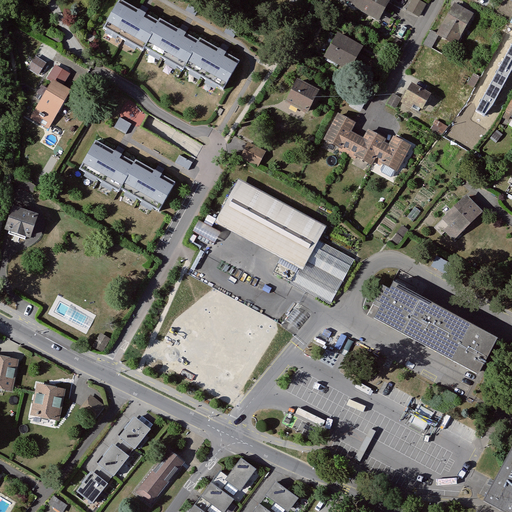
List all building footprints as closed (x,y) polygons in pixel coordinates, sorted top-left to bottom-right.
[(159,22),(120,0),(119,0),(103,28),(143,51),(145,48),(159,22)] [(351,7),(377,22),(389,0),(344,0),(352,4),(351,7)] [(426,5),(417,0),(411,0),(406,10),(419,17),(426,5)] [(198,9),(189,4),(186,9),(194,14),(198,9)] [(454,4),(437,34),(431,31),(423,44),(442,55),(448,43),(455,47),(473,15),(454,4)] [(496,18),(484,12),(479,21),(490,27),(496,18)] [(201,42),(161,19),(159,22),(145,48),(185,71),(186,68),(201,42)] [(237,31),(228,26),(225,32),(233,37),(237,31)] [(60,43),(65,35),(52,27),(47,36),(60,43)] [(511,62),(511,35),(505,32),(500,41),(507,45),(501,57),(511,62)] [(362,47),(337,33),(323,58),(348,72),(362,47)] [(243,61),(203,39),(201,42),(186,68),(226,90),(243,61)] [(36,56),(27,69),(38,76),(47,64),(36,56)] [(48,79),(54,83),(55,81),(63,86),(71,74),(56,65),(48,79)] [(480,77),(474,74),(468,84),(475,88),(480,77)] [(318,91),(296,79),(283,103),(306,115),(318,91)] [(63,86),(55,81),(54,83),(31,119),(49,130),(73,92),(63,86)] [(430,95),(411,84),(400,103),(411,109),(413,106),(421,111),(430,95)] [(400,98),(393,94),(388,104),(395,108),(400,98)] [(511,118),(511,100),(503,118),(508,121),(510,117),(511,118)] [(339,152),(346,155),(357,136),(350,132),(355,123),(337,114),(323,141),(340,150),(339,152)] [(121,117),(115,127),(126,133),(129,129),(132,124),(121,117)] [(447,128),(435,121),(430,130),(442,137),(447,128)] [(371,167),(373,163),(383,143),(385,140),(367,131),(362,139),(357,136),(346,155),(354,160),(355,159),(371,167)] [(388,146),(383,143),(373,163),(380,167),(381,165),(396,173),(410,147),(394,138),(392,137),(388,146)] [(119,154),(96,141),(80,168),(120,191),(123,187),(136,164),(119,154)] [(248,143),(240,157),(257,167),(265,152),(248,143)] [(193,163),(180,156),(176,163),(189,170),(193,163)] [(161,172),(138,159),(136,164),(123,187),(163,210),(178,182),(161,172)] [(37,188),(18,176),(15,185),(34,194),(37,188)] [(326,228),(237,179),(213,222),(298,268),(291,281),(331,302),(354,261),(318,241),(326,228)] [(482,213),(465,196),(441,220),(448,227),(443,231),(453,241),(482,213)] [(37,218),(15,211),(8,232),(30,239),(37,218)] [(220,232),(198,221),(193,232),(215,243),(218,238),(220,232)] [(409,230),(402,226),(392,240),(398,244),(409,230)] [(453,264),(437,255),(431,266),(447,275),(453,264)] [(398,273),(393,283),(392,284),(389,289),(386,288),(382,285),(374,300),(378,302),(381,304),(374,318),(450,359),(478,375),(497,339),(469,324),(420,299),(428,285),(409,275),(408,278),(398,273)] [(100,333),(92,346),(102,352),(110,339),(100,333)] [(0,388),(12,391),(18,360),(0,355),(0,388)] [(65,389),(36,383),(29,415),(58,421),(65,389)] [(91,395),(79,409),(93,420),(105,407),(91,395)] [(136,415),(118,436),(124,440),(118,447),(128,455),(134,448),(136,449),(152,429),(151,428),(153,425),(142,417),(140,419),(136,415)] [(115,444),(99,464),(104,468),(98,474),(108,482),(113,476),(114,477),(130,457),(128,455),(118,447),(115,444)] [(511,511),(511,447),(510,446),(480,502),(500,511),(511,511)] [(185,461),(169,448),(135,492),(151,505),(185,461)] [(257,468),(242,456),(227,476),(220,470),(212,482),(222,489),(228,481),(241,491),(257,468)] [(77,492),(93,504),(109,483),(108,482),(98,474),(93,471),(77,492)] [(276,480),(260,502),(269,509),(275,501),(289,511),(299,497),(276,480)] [(212,482),(195,504),(205,511),(211,503),(223,511),(224,511),(234,499),(222,489),(212,482)] [(54,496),(49,504),(61,511),(63,511),(68,506),(54,496)] [(260,502),(252,511),(273,511),(269,509),(260,502)]
